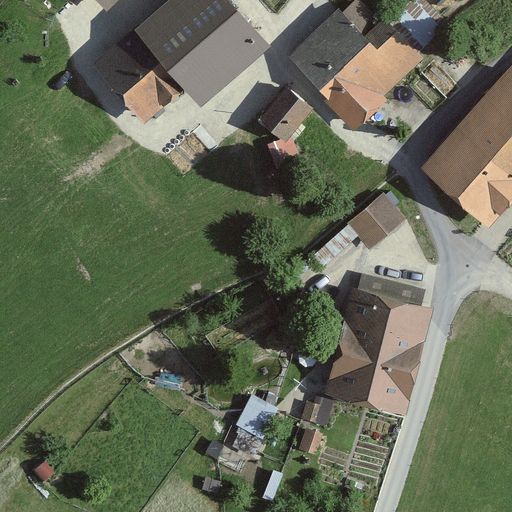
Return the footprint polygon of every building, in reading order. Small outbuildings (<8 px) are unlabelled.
[(270,42),(232,0),(167,0),(94,64),(143,120),(183,85),(199,104),(270,42)] [(98,0),(106,9),(115,0),(98,0)] [(286,58),(353,128),(425,60),(384,17),(365,34),(340,8),(286,58)] [(511,60),(422,166),(493,226),(511,203),(511,60)] [(313,112),(287,87),(258,118),(284,143),(313,112)] [(372,247),(408,214),(384,188),(348,222),(372,247)] [(405,405),(432,299),(356,279),(329,386),(405,405)] [(263,435),(279,404),(253,390),(237,421),(263,435)] [(310,394),(304,415),(329,422),(335,400),(310,394)] [(231,426),(224,456),(251,462),(258,432),(231,426)]
